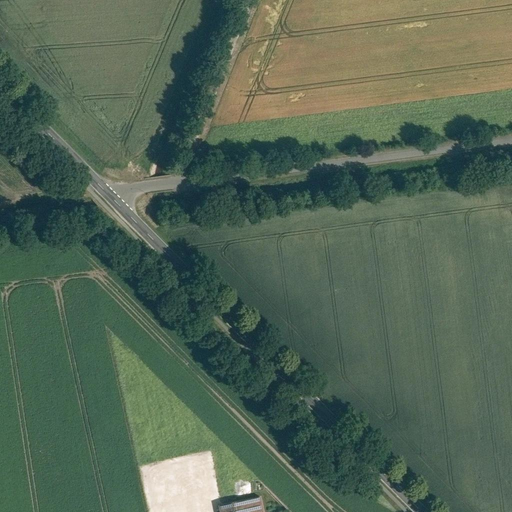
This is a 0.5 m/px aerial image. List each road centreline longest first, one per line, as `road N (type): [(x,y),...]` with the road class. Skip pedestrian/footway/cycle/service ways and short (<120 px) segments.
road 1 (tertiary): [(113,196),(423,511)]
road 2 (unclassified): [(511,143),(113,196)]
road 3 (tertiary): [(0,81),(113,196)]
